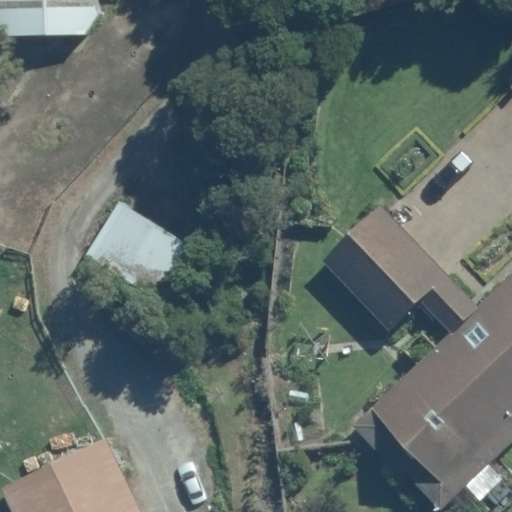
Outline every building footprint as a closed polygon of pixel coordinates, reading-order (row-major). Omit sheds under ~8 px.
[(0,0),(0,38),(95,38),(94,0),(0,0)] [(198,251),(123,208),(93,261),(168,304),(198,251)] [(479,309),(385,212),(328,268),(395,338),(425,308),(452,336),(479,309)] [(398,471),(437,511),(448,511),(511,450),(511,288),(364,438),(398,471)] [(141,511),(108,445),(12,493),(21,511),(141,511)]
